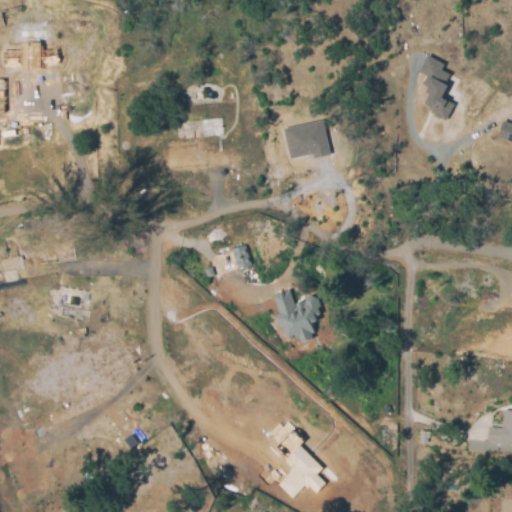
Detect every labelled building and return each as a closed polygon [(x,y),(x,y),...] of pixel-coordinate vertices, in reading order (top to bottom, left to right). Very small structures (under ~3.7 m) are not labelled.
[(440,98),(442,99),(453,104),(444,121),(439,118),(438,119),(433,117),(434,115),(432,114),(429,113),(430,110),(428,109),(429,106),(425,104),(426,103),(425,102),(429,95),(424,93),(427,87),(421,83),(425,75),(418,72),(427,55),(443,64),(440,70),(449,75),(443,85),(446,86),(442,95),(440,98)] [(330,155),(322,120),(282,128),(289,159),(312,154),(313,159),(330,155)] [(502,120),(511,123),(511,142),(496,137),(502,120)] [(233,248),(245,245),(250,263),(238,267),(233,248)] [(272,295),(278,314),(275,315),(284,339),(295,335),(298,343),(314,337),(310,324),(322,320),(313,296),(293,303),(288,290),(272,295)] [(12,392),(7,375),(14,373),(19,390),(12,392)] [(511,445),(488,443),(489,427),(501,428),(503,410),(511,411),(511,445)] [(277,484),(291,498),(305,484),(315,493),(325,483),(316,474),(322,468),(299,445),(284,460),(292,468),(277,484)]
